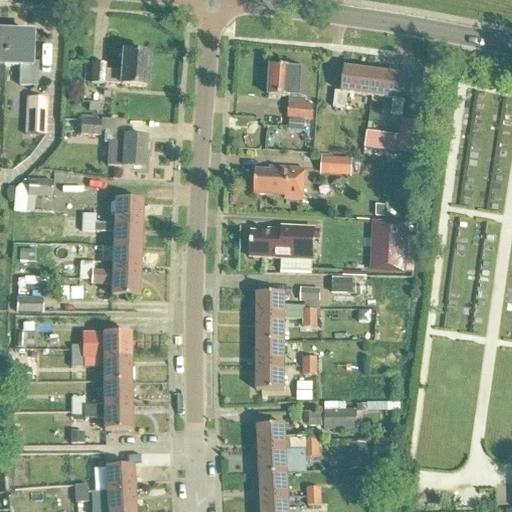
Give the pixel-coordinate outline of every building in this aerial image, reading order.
[(5,37),(4,69),(19,70),(19,88),(36,89),(37,66),(31,66),(32,38),(5,37)] [(145,90),(147,57),(122,55),(121,75),(103,74),(104,67),(91,66),(89,87),(102,88),(102,87),(145,90)] [(271,69),(269,98),(289,100),(288,120),(311,123),(312,108),(304,107),(304,101),(306,101),(308,73),(291,72),(291,71),(271,69)] [(373,74),(345,71),(342,94),(335,93),(333,110),(345,111),(347,96),(370,99),(373,74)] [(401,78),(373,74),(370,99),(392,102),(390,117),(402,119),(404,103),(398,102),(401,78)] [(45,139),(47,101),(26,100),(24,138),(45,139)] [(97,124),(81,123),(80,138),(99,139),(100,124),(97,124)] [(421,159),(426,127),(401,123),(399,139),(396,155),(421,159)] [(300,140),(287,139),(287,150),(312,151),(312,132),(301,132),(300,140)] [(121,169),(121,171),(144,172),(145,141),(129,140),(130,135),(103,134),(103,146),(108,146),(106,169),(121,169)] [(396,155),(399,139),(367,134),(364,150),(396,155)] [(324,159),(323,177),(350,178),(351,161),(324,159)] [(256,173),(254,197),(284,199),(284,202),(302,203),(305,173),(269,171),(269,174),(256,173)] [(34,200),(51,201),(52,184),(28,182),(28,183),(24,183),(15,191),(13,214),(32,216),(34,200)] [(114,227),(141,228),(142,204),(115,203),(114,227)] [(81,217),(81,226),(94,226),(95,218),(81,217)] [(81,234),(81,226),(81,219),(65,218),(65,234),(81,234)] [(371,274),(406,275),(406,274),(413,274),(415,238),(408,238),(409,225),(373,224),(371,274)] [(81,226),(81,235),(94,235),(94,226),(81,226)] [(141,228),(114,227),(113,236),(113,251),(140,252),(141,228)] [(252,235),(251,261),(281,262),(281,273),(312,274),(313,264),(314,264),(315,242),(320,242),(321,232),(316,232),(316,230),(282,228),(281,234),(271,234),(270,236),(252,235)] [(113,251),(112,274),(112,276),(139,277),(140,252),(113,251)] [(34,265),(34,254),(19,253),(18,265),(34,265)] [(78,283),(90,284),(90,274),(92,274),(93,266),(79,265),(78,283)] [(90,274),(90,284),(90,287),(107,288),(107,287),(111,287),(111,300),(138,301),(139,277),(112,276),(92,274),(90,274)] [(356,281),(333,281),(332,296),(356,296),(356,281)] [(258,297),(258,321),(285,321),(304,321),(318,321),(318,312),(319,312),(320,291),(301,290),(301,304),(305,304),(305,309),(285,308),(285,297),(258,297)] [(15,316),(42,317),(43,301),(16,301),(15,316)] [(258,321),(257,345),(285,346),(285,345),(285,340),(285,334),(285,321),(258,321)] [(304,321),(304,330),(318,330),(318,321),(304,321)] [(16,337),(16,350),(25,350),(25,337),(16,337)] [(129,337),(101,337),(101,361),(130,361),(129,337)] [(257,345),(257,370),(285,370),(285,357),(285,346),(257,345)] [(82,353),(69,353),(70,361),(82,361),(82,353)] [(82,370),(82,361),(70,361),(70,370),(82,370)] [(101,361),(102,385),(130,385),(130,361),(101,361)] [(304,370),(318,370),(317,361),(304,361),(304,370)] [(10,370),(10,384),(30,385),(31,371),(10,370)] [(257,370),(257,394),(285,394),(285,381),(285,370),(257,370)] [(304,370),(304,378),(318,378),(318,370),(304,370)] [(102,409),(102,410),(130,409),(130,385),(102,385),(102,409)] [(70,401),(70,410),(83,410),(83,401),(70,401)] [(326,405),(326,413),(324,413),(324,416),(308,416),(309,430),(324,429),(325,433),(357,433),(357,431),(363,431),(362,415),(368,415),(367,408),(357,408),(357,413),(350,413),(350,405),(326,405)] [(84,410),(84,421),(103,421),(103,434),(130,434),(130,409),(102,410),(102,409),(84,410)] [(299,439),(286,440),(286,428),(258,430),(259,454),(287,453),(287,452),(305,451),(305,452),(319,451),(319,442),(307,443),(306,436),(299,436),(299,439)] [(67,449),(78,449),(78,434),(67,434),(67,449)] [(374,467),(373,443),(353,444),(354,468),(374,467)] [(319,451),(305,452),(306,461),(320,460),(319,451)] [(287,453),(259,454),(260,478),(288,477),(287,453)] [(132,469),(105,471),(106,495),(133,494),(132,469)] [(288,477),(260,478),(262,502),(289,501),(288,477)] [(73,488),(73,497),(86,496),(86,487),(73,488)] [(320,491),(307,491),(308,500),(321,499),(320,491)] [(134,511),(133,494),(106,495),(107,508),(107,511),(134,511)] [(86,496),(73,497),(74,506),(86,505),(86,496)] [(308,509),(321,508),(321,499),(308,500),(308,509)] [(289,511),(289,501),(262,502),(262,511),(289,511)]
